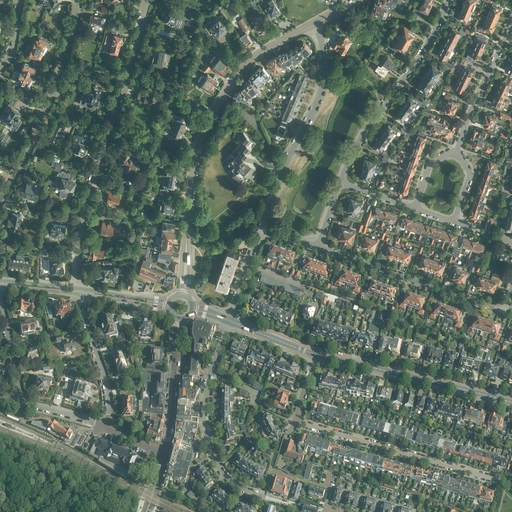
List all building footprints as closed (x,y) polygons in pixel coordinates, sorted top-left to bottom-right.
[(47,7),(47,8),(51,10),(51,9),(56,11),(57,9),(58,10),(59,6),(58,6),(59,4),(56,3),(57,0),(56,0),(46,0),(50,1),(47,7)] [(268,6),(266,7),(271,16),(273,19),(282,13),(280,11),(274,1),(275,0),(270,0),(267,2),(266,4),(268,6)] [(376,1),(376,2),(391,8),(394,9),(396,5),(382,0),(377,0),(377,1),(376,1)] [(490,11),(499,15),(501,9),(497,7),(499,3),(492,0),(486,0),(492,3),(491,5),(492,5),(490,11)] [(463,7),(473,11),(475,5),(465,1),(463,7)] [(391,8),(376,2),(375,2),(374,6),(372,7),(371,9),(372,11),(377,13),(377,14),(384,17),(384,16),(385,17),(386,16),(388,12),(387,11),(386,10),(384,9),(385,6),(391,8)] [(256,8),(259,12),(262,10),(257,4),(254,6),(255,9),(256,8)] [(412,12),(418,15),(418,14),(419,15),(422,10),(428,13),(429,10),(430,10),(431,8),(423,4),(421,7),(420,6),(418,10),(414,8),(412,12)] [(461,12),(470,16),(473,11),(463,7),(461,12)] [(164,17),(163,20),(171,24),(170,25),(171,27),(173,28),(174,28),(179,30),(181,25),(183,25),(184,22),(184,20),(186,17),(169,8),(167,12),(166,12),(164,12),(163,15),(164,16),(164,17)] [(499,15),(490,11),(488,17),(496,20),(499,15)] [(187,19),(194,22),(197,14),(191,12),(187,19)] [(470,16),(461,12),(458,18),(465,20),(463,23),(469,26),(471,23),(468,22),(470,16)] [(88,19),(87,21),(88,22),(89,23),(95,24),(94,27),(94,28),(95,28),(97,29),(98,28),(99,28),(99,25),(100,22),(101,22),(101,25),(104,26),(105,17),(102,17),(102,19),(101,19),(102,15),(100,14),(99,17),(91,15),(90,19),(89,18),(88,19)] [(253,20),(260,31),(261,33),(263,33),(265,32),(265,30),(264,29),(267,27),(260,16),(253,20)] [(496,20),(488,17),(485,22),(495,26),(494,26),(496,20)] [(238,21),(245,31),(249,28),(243,18),(238,21)] [(215,19),(213,21),(214,22),(209,27),(205,23),(201,27),(208,35),(213,31),(218,36),(227,28),(218,19),(217,20),(215,19)] [(495,26),(485,22),(483,28),(480,26),(479,29),(485,32),(486,29),(492,31),(493,29),(493,30),(495,26)] [(401,36),(411,41),(414,36),(408,32),(410,30),(404,27),(403,29),(404,30),(401,36)] [(451,31),(449,34),(450,34),(458,39),(460,35),(462,36),(463,34),(465,35),(466,33),(464,32),(460,29),(459,32),(452,29),(451,31)] [(241,30),(238,33),(240,36),(248,45),(249,45),(251,44),(251,43),(252,42),(251,42),(253,40),(250,36),(246,31),(244,33),(241,30)] [(109,51),(111,52),(111,53),(115,54),(115,53),(117,53),(117,52),(118,51),(119,50),(118,49),(119,44),(121,44),(122,44),(123,42),(122,40),(120,40),(121,36),(120,36),(118,35),(118,36),(114,34),(115,33),(111,32),(111,33),(110,33),(110,36),(108,35),(104,34),(102,42),(105,43),(106,40),(111,41),(112,39),(113,39),(109,51)] [(333,47),(338,50),(340,46),(342,47),(340,49),(345,52),(349,45),(350,46),(353,43),(351,42),(352,40),(347,38),(348,36),(343,33),(339,40),(338,39),(336,43),(335,42),(333,47)] [(447,40),(456,44),(458,39),(450,34),(447,40)] [(33,46),(46,51),(48,47),(49,47),(50,44),(50,43),(48,42),(49,39),(39,35),(38,37),(39,37),(38,40),(36,39),(33,46)] [(401,36),(398,41),(408,47),(411,41),(401,36)] [(476,44),(484,48),(487,42),(485,41),(486,40),(480,37),(479,39),(478,38),(477,40),(478,41),(476,44)] [(444,45),(453,49),(456,44),(447,40),(444,45)] [(408,47),(398,41),(395,46),(393,45),(392,48),(397,51),(399,49),(405,52),(408,47)] [(301,45),(299,47),(306,54),(307,53),(309,55),(313,51),(304,42),(302,42),(301,44),(301,45)] [(476,44),(474,50),(482,53),(484,48),(476,44)] [(444,45),(441,50),(450,55),(453,49),(444,45)] [(31,49),(29,54),(29,55),(32,56),(34,57),(32,62),(33,62),(40,65),(42,61),(40,61),(43,55),(44,56),(46,51),(33,46),(31,49)] [(295,49),(293,50),(301,59),(303,58),(307,55),(306,54),(299,47),(298,46),(297,46),(295,48),(295,49)] [(290,53),(288,55),(296,64),(298,62),(301,59),(293,50),(291,50),(290,51),(290,53)] [(440,53),(439,56),(444,58),(442,62),(452,69),(453,67),(455,62),(452,61),(451,64),(447,61),(447,60),(448,60),(449,58),(448,58),(450,55),(441,50),(439,53),(440,53)] [(482,53),(474,50),(472,53),(470,52),(468,55),(466,58),(474,62),(477,58),(479,59),(482,53)] [(152,62),(168,66),(171,56),(156,52),(154,57),(153,57),(152,62)] [(283,54),(282,55),(289,64),(290,65),(293,63),(296,67),(298,65),(296,64),(288,55),(287,53),(286,54),(283,54)] [(212,57),(224,67),(226,65),(227,65),(228,65),(229,64),(228,62),(229,62),(229,61),(230,59),(227,57),(226,58),(221,54),(218,58),(214,54),(212,57)] [(280,55),(277,58),(285,66),(289,71),(291,69),(288,66),(289,64),(282,55),(280,55)] [(209,58),(208,59),(214,63),(211,67),(216,70),(216,71),(219,74),(220,72),(221,72),(222,71),(223,70),(223,69),(224,69),(223,68),(224,67),(212,57),(211,56),(209,58)] [(387,68),(381,63),(380,63),(371,56),(370,58),(374,62),(379,65),(375,70),(383,77),(387,71),(385,70),(387,68)] [(267,63),(275,71),(277,73),(280,70),(279,69),(283,65),(276,57),(272,60),(271,59),(267,63)] [(381,63),(387,68),(389,65),(393,69),(397,63),(389,57),(385,62),(382,60),(381,63)] [(24,63),(20,72),(33,77),(31,76),(33,71),(34,72),(36,71),(36,70),(36,68),(33,67),(33,66),(24,63)] [(429,70),(438,77),(440,74),(441,75),(445,70),(440,66),(438,69),(432,65),(431,67),(429,70)] [(463,72),(471,76),(474,70),(465,66),(463,72)] [(260,68),(255,72),(263,80),(265,83),(271,78),(269,76),(270,75),(268,73),(270,72),(267,68),(265,70),(263,68),(261,70),(260,68)] [(296,71),(295,72),(298,73),(299,73),(298,75),(297,77),(299,78),(307,81),(309,77),(306,76),(300,69),(299,69),(298,71),(296,71)] [(427,73),(425,77),(435,83),(437,80),(436,80),(438,77),(429,70),(427,73)] [(33,77),(20,72),(18,76),(20,77),(18,81),(20,82),(20,83),(23,84),(22,87),(29,90),(30,87),(27,86),(29,80),(31,81),(33,77)] [(255,72),(250,77),(257,85),(260,88),(265,83),(263,80),(255,72)] [(471,76),(463,72),(460,77),(469,81),(471,76)] [(199,77),(213,85),(214,83),(216,83),(217,81),(216,79),(217,79),(216,79),(217,77),(217,76),(215,75),(214,75),(213,77),(207,73),(207,74),(206,77),(201,74),(199,77)] [(213,85),(199,77),(198,80),(197,82),(198,83),(200,85),(200,86),(205,89),(205,90),(205,91),(207,92),(208,92),(209,91),(210,91),(210,90),(211,90),(212,88),(212,87),(212,86),(213,85)] [(423,79),(421,82),(430,88),(432,85),(433,86),(435,83),(425,77),(423,79)] [(460,77),(458,83),(466,87),(469,81),(460,77)] [(500,86),(509,90),(511,83),(511,79),(507,77),(505,82),(502,81),(500,86)] [(307,81),(299,78),(299,80),(294,78),(293,80),(291,79),(290,82),(297,85),(296,86),(304,89),(307,81)] [(178,85),(183,90),(184,89),(185,90),(189,86),(183,80),(178,85)] [(245,85),(254,94),(256,92),(257,93),(258,92),(260,94),(262,92),(251,80),(249,82),(247,82),(246,83),(245,85)] [(430,88),(421,82),(419,84),(418,87),(423,91),(422,94),(426,97),(430,92),(428,91),(430,88)] [(466,87),(458,83),(455,88),(464,92),(466,87)] [(83,92),(82,95),(98,100),(101,92),(100,92),(102,88),(92,85),(90,84),(89,89),(84,87),(83,92)] [(240,91),(246,98),(251,102),(253,100),(256,97),(254,94),(245,85),(245,86),(244,86),(243,87),(243,88),(240,91)] [(137,98),(155,104),(157,96),(153,94),(155,88),(148,86),(146,93),(139,91),(137,98)] [(293,92),(293,94),(300,97),(304,89),(296,86),(295,88),(290,86),(289,88),(288,90),(293,92)] [(500,86),(497,91),(506,96),(509,90),(500,86)] [(236,93),(235,95),(235,96),(236,97),(235,99),(242,101),(245,102),(248,99),(246,98),(240,91),(237,93),(236,93)] [(495,97),(504,101),(506,96),(497,91),(495,97)] [(289,93),(288,97),(299,101),(300,97),(293,94),(289,93)] [(82,94),(79,104),(86,106),(95,109),(96,105),(97,105),(98,100),(82,95),(82,94)] [(2,112),(0,115),(0,117),(2,119),(7,122),(5,125),(9,128),(11,125),(16,127),(21,119),(19,118),(18,113),(19,111),(13,107),(13,106),(14,106),(18,100),(11,95),(7,101),(9,103),(8,104),(7,106),(4,109),(6,111),(4,113),(2,112)] [(286,101),(297,105),(299,101),(288,97),(286,101)] [(407,102),(414,107),(416,108),(419,103),(421,105),(422,104),(423,103),(427,106),(429,103),(423,98),(420,102),(415,98),(414,100),(411,97),(410,98),(409,98),(407,101),(407,102)] [(504,101),(495,97),(492,102),(496,104),(495,107),(500,109),(501,110),(502,107),(501,106),(504,101)] [(446,105),(456,109),(458,104),(457,103),(456,102),(451,100),(450,101),(448,100),(446,105)] [(286,101),(284,105),(295,109),(297,105),(286,101)] [(403,107),(418,117),(420,115),(418,114),(417,115),(412,112),(413,111),(412,110),(414,107),(407,102),(403,107)] [(283,109),(294,113),(295,109),(284,105),(283,109)] [(456,109),(446,105),(444,111),(446,112),(451,114),(453,114),(454,115),(456,109)] [(418,117),(403,107),(400,111),(407,117),(408,118),(411,114),(416,117),(417,118),(418,117)] [(277,111),(278,111),(292,117),(294,113),(283,109),(286,110),(285,112),(282,110),(281,111),(278,109),(277,111)] [(292,117),(278,111),(281,112),(279,116),(290,121),(292,117)] [(403,124),(401,127),(407,132),(409,129),(403,124),(406,120),(405,120),(407,117),(400,111),(400,112),(399,111),(397,114),(398,114),(396,116),(398,117),(397,120),(403,124)] [(484,119),(494,123),(496,118),(494,117),(489,114),(489,115),(488,114),(486,114),(484,119)] [(429,118),(425,128),(429,129),(429,130),(434,132),(437,124),(438,122),(439,120),(433,118),(434,117),(431,116),(430,118),(429,118)] [(171,126),(184,131),(187,123),(182,121),(183,120),(177,118),(177,120),(175,119),(174,123),(173,123),(171,126)] [(494,123),(484,119),(482,125),(483,125),(490,128),(488,131),(494,134),(496,130),(495,129),(497,124),(494,123)] [(278,130),(276,135),(285,139),(287,133),(288,128),(286,128),(288,122),(281,120),(280,125),(279,130),(278,130)] [(69,132),(71,127),(61,122),(59,126),(55,124),(48,139),(57,143),(57,142),(58,139),(59,139),(60,135),(62,130),(69,132)] [(437,124),(434,132),(439,134),(442,125),(443,124),(442,124),(438,122),(437,124)] [(448,127),(445,136),(450,137),(450,136),(452,133),(453,133),(454,130),(456,124),(453,123),(451,129),(448,127)] [(442,125),(439,134),(445,136),(448,127),(442,125)] [(184,131),(171,126),(170,130),(171,130),(170,134),(171,134),(171,136),(176,138),(176,137),(181,138),(184,131)] [(385,131),(393,136),(395,133),(396,134),(399,130),(405,135),(407,132),(401,127),(399,129),(393,126),(392,128),(389,126),(387,128),(387,127),(385,130),(385,131)] [(385,131),(382,136),(397,146),(396,146),(397,146),(395,145),(396,144),(391,141),(391,140),(390,140),(393,136),(385,131)] [(229,172),(241,183),(245,180),(249,183),(257,175),(253,171),(256,167),(250,161),(254,157),(249,152),(252,148),(248,144),(252,141),(244,133),(236,141),(240,145),(229,156),(233,160),(229,164),(233,168),(229,172)] [(75,140),(73,146),(76,148),(75,152),(76,152),(75,153),(79,155),(79,153),(84,155),(86,150),(87,147),(88,145),(83,143),(85,137),(77,134),(74,140),(75,140)] [(382,136),(378,140),(386,146),(387,146),(389,143),(394,146),(394,147),(395,148),(397,146),(382,136)] [(416,141),(424,144),(426,138),(418,136),(416,141)] [(475,146),(481,148),(483,140),(484,138),(482,137),(481,139),(478,138),(475,146)] [(386,146),(378,140),(378,141),(376,143),(376,144),(375,146),(377,147),(376,149),(382,154),(385,150),(383,149),(386,146)] [(414,140),(412,143),(413,144),(413,145),(415,146),(414,146),(423,149),(424,144),(416,141),(414,140)] [(483,140),(481,148),(486,150),(489,142),(483,140)] [(489,142),(486,150),(491,152),(494,144),(489,142)] [(423,149),(414,146),(412,152),(421,155),(423,149)] [(122,168),(133,172),(136,161),(129,158),(131,153),(124,151),(123,155),(124,156),(121,164),(123,165),(122,168)] [(410,158),(418,161),(421,155),(412,152),(410,158)] [(405,158),(404,162),(406,163),(417,166),(418,161),(410,158),(409,157),(408,159),(405,158)] [(364,166),(383,172),(381,171),(382,171),(379,170),(380,168),(380,167),(379,164),(373,162),(369,160),(369,161),(366,160),(364,166)] [(489,160),(487,165),(497,169),(499,163),(497,162),(497,163),(489,160)] [(55,167),(55,170),(59,171),(60,168),(60,169),(62,164),(52,161),(51,165),(55,166),(55,167)] [(404,170),(405,169),(415,172),(417,166),(406,163),(405,167),(402,166),(402,169),(404,170)] [(487,165),(485,171),(493,174),(493,173),(494,174),(495,173),(496,173),(497,169),(487,165)] [(383,174),(383,172),(364,166),(362,172),(373,175),(374,175),(375,172),(377,173),(381,174),(383,174)] [(173,181),(177,182),(179,181),(179,177),(178,176),(178,173),(176,173),(177,169),(170,168),(170,169),(165,168),(164,174),(166,175),(169,175),(173,175),(173,181)] [(405,175),(413,178),(415,172),(405,169),(404,170),(406,171),(406,172),(405,175)] [(58,173),(56,181),(76,186),(75,186),(76,181),(76,179),(73,179),(74,177),(69,175),(70,173),(63,171),(58,173)] [(493,174),(485,171),(483,177),(491,180),(493,174)] [(362,172),(360,178),(363,179),(367,181),(367,180),(371,182),(373,175),(362,172)] [(160,188),(159,194),(167,195),(168,189),(167,189),(167,186),(176,187),(177,182),(173,181),(173,175),(169,175),(166,175),(164,174),(162,185),(164,186),(163,189),(160,188)] [(413,178),(405,175),(404,180),(401,179),(401,180),(411,183),(413,178)] [(483,177),(481,183),(489,186),(491,180),(483,177)] [(402,184),(401,187),(408,190),(411,183),(401,180),(398,179),(397,181),(400,182),(400,183),(402,184)] [(76,186),(56,181),(56,180),(55,184),(57,185),(56,189),(61,190),(60,194),(61,197),(64,197),(66,196),(68,189),(71,190),(72,191),(73,192),(74,191),(75,187),(76,187),(76,186)] [(29,198),(36,200),(37,200),(39,192),(35,191),(36,187),(35,187),(35,186),(27,183),(25,189),(24,189),(23,189),(23,190),(22,192),(21,195),(29,197),(29,198)] [(481,183),(479,189),(487,191),(488,188),(489,189),(490,188),(492,189),(493,186),(490,185),(490,186),(489,186),(481,183)] [(408,190),(401,187),(397,186),(395,190),(394,190),(393,192),(402,195),(402,194),(405,195),(405,194),(407,194),(408,190)] [(118,202),(121,190),(117,189),(116,191),(109,190),(108,196),(107,195),(106,200),(107,200),(108,200),(108,201),(117,203),(117,202),(118,202)] [(477,194),(475,200),(482,203),(482,202),(483,202),(486,203),(487,199),(489,199),(490,197),(486,196),(486,197),(485,196),(477,194)] [(349,204),(359,208),(360,205),(361,205),(362,202),(358,201),(358,200),(356,199),(356,200),(351,198),(349,204)] [(15,204),(20,207),(23,201),(17,199),(15,204)] [(160,211),(172,213),(174,201),(162,199),(159,199),(158,199),(158,203),(158,204),(160,204),(160,206),(158,206),(158,211),(160,211)] [(475,200),(473,206),(482,209),(481,210),(484,211),(485,209),(483,209),(485,204),(482,203),(475,200)] [(359,208),(349,204),(347,210),(350,211),(347,218),(356,221),(357,218),(359,214),(358,214),(359,212),(358,211),(359,208)] [(379,216),(381,209),(376,207),(373,216),(372,216),(371,219),(373,220),(374,217),(375,217),(376,215),(379,216)] [(369,209),(364,224),(367,225),(373,210),(369,209)] [(381,223),(383,224),(384,222),(385,220),(383,220),(386,211),(384,211),(385,210),(381,209),(379,216),(378,218),(382,219),(381,223)] [(386,211),(383,220),(385,220),(384,222),(388,223),(389,220),(392,213),(388,211),(388,212),(386,211)] [(478,214),(471,211),(469,216),(470,216),(470,217),(473,218),(473,220),(480,222),(481,220),(478,219),(477,218),(478,214)] [(11,227),(18,228),(19,224),(19,221),(20,222),(21,217),(20,217),(21,214),(12,212),(11,219),(8,219),(7,224),(11,225),(11,227)] [(394,226),(396,227),(398,222),(395,221),(397,214),(392,213),(389,220),(388,223),(392,225),(392,226),(394,227),(394,226)] [(399,218),(398,222),(396,227),(399,228),(400,227),(405,228),(408,218),(403,216),(402,219),(399,218)] [(408,218),(405,228),(409,230),(408,232),(410,233),(411,231),(410,230),(413,221),(411,220),(408,218)] [(162,227),(174,229),(174,226),(174,222),(163,220),(162,227)] [(100,232),(112,234),(114,222),(110,221),(109,223),(102,222),(101,228),(100,228),(99,231),(100,231),(100,232)] [(415,222),(413,221),(410,230),(411,231),(415,232),(416,230),(417,228),(419,222),(415,221),(415,222)] [(416,230),(415,232),(419,233),(418,236),(421,237),(422,233),(421,233),(424,225),(422,224),(422,223),(419,222),(417,228),(416,230)] [(511,223),(506,222),(503,222),(501,230),(506,231),(506,229),(511,230),(511,223)] [(53,230),(52,237),(61,238),(62,235),(63,235),(64,230),(65,230),(65,229),(66,228),(66,227),(65,226),(65,225),(51,223),(50,229),(53,230)] [(424,225),(421,233),(422,233),(422,234),(426,236),(427,233),(428,234),(429,230),(428,229),(429,226),(426,224),(425,225),(424,225)] [(341,240),(345,241),(349,229),(341,226),(337,235),(339,236),(338,238),(342,239),(341,240)] [(428,234),(428,236),(431,237),(432,237),(433,237),(436,229),(434,228),(435,228),(431,226),(430,230),(429,230),(428,234)] [(158,235),(172,237),(173,237),(174,236),(174,234),(173,234),(173,230),(160,228),(158,235)] [(349,229),(345,241),(348,242),(348,241),(351,242),(355,231),(349,229)] [(432,237),(431,240),(433,241),(434,239),(438,241),(439,238),(442,230),(438,229),(438,230),(436,229),(433,237),(432,237)] [(443,241),(442,244),(444,244),(445,242),(446,242),(447,240),(450,241),(452,234),(449,233),(447,233),(444,241),(443,241)] [(450,241),(448,245),(454,247),(452,252),(455,253),(459,241),(456,240),(458,236),(452,234),(450,241)] [(157,235),(156,242),(172,244),(171,244),(172,242),(173,241),(173,239),(173,238),(172,237),(158,235),(157,235)] [(366,248),(368,249),(372,236),(371,237),(369,237),(369,238),(363,236),(360,245),(362,246),(366,247),(366,248)] [(372,236),(368,249),(370,250),(370,249),(374,250),(376,250),(378,244),(380,239),(378,238),(377,241),(374,239),(375,236),(372,236)] [(466,247),(468,239),(463,238),(460,245),(459,249),(462,249),(463,246),(466,247)] [(386,251),(385,254),(387,254),(386,255),(390,257),(394,246),(391,245),(392,242),(389,241),(389,242),(387,242),(385,246),(387,247),(385,251),(386,251)] [(172,244),(157,242),(159,243),(159,246),(155,245),(154,248),(158,249),(171,251),(172,249),(173,248),(173,246),(172,245),(172,244)] [(469,250),(468,253),(471,254),(472,251),(473,251),(473,250),(476,251),(479,243),(475,242),(475,243),(473,242),(471,250),(469,250)] [(394,246),(390,257),(391,257),(391,256),(393,256),(393,257),(396,258),(400,248),(396,247),(397,246),(394,246)] [(96,257),(101,258),(101,256),(108,257),(108,251),(105,250),(91,247),(90,252),(89,257),(96,258),(96,255),(96,257)] [(271,262),(273,262),(274,260),(277,249),(272,247),(272,248),(271,248),(270,251),(268,250),(268,251),(266,255),(267,255),(266,255),(268,256),(267,259),(271,261),(271,262)] [(405,250),(402,259),(407,261),(408,258),(409,259),(410,255),(410,254),(414,255),(415,251),(417,252),(418,248),(414,247),(413,251),(411,250),(408,249),(408,251),(405,250)] [(139,248),(138,253),(145,255),(157,259),(164,260),(164,262),(166,262),(166,261),(169,262),(171,253),(159,250),(147,248),(147,250),(139,248)] [(399,259),(402,259),(405,250),(405,249),(403,249),(402,249),(400,248),(396,258),(399,259)] [(44,250),(43,250),(43,256),(52,255),(52,258),(50,258),(50,260),(49,260),(50,267),(51,272),(58,272),(58,275),(62,275),(62,272),(63,272),(63,271),(64,270),(64,269),(63,268),(63,267),(62,263),(60,263),(60,258),(54,258),(53,250),(46,250),(46,249),(43,249),(44,250)] [(277,249),(274,260),(279,262),(283,251),(277,249)] [(225,259),(237,263),(237,262),(239,255),(228,251),(225,259)] [(279,262),(285,264),(289,253),(283,251),(279,262)] [(498,251),(497,254),(494,253),(492,259),(496,260),(496,259),(502,261),(503,258),(506,259),(508,253),(502,251),(501,253),(498,251)] [(289,253),(285,264),(291,266),(294,259),(296,260),(297,256),(294,255),(289,253)] [(420,262),(419,265),(425,267),(428,257),(429,255),(426,254),(423,253),(423,254),(421,259),(420,259),(419,262),(420,262)] [(8,268),(18,269),(20,254),(16,254),(16,258),(9,258),(8,268)] [(20,254),(18,269),(28,270),(30,255),(20,254)] [(142,260),(140,269),(155,276),(157,270),(156,269),(149,267),(151,262),(145,260),(147,256),(144,255),(142,260)] [(428,257),(425,267),(427,268),(426,269),(430,270),(433,260),(430,259),(431,258),(428,257)] [(433,260),(430,270),(433,271),(433,270),(435,271),(435,272),(439,262),(440,259),(434,257),(433,260)] [(222,268),(233,272),(236,265),(237,263),(225,259),(222,268)] [(96,276),(108,279),(110,264),(109,264),(110,260),(109,260),(103,261),(104,264),(107,264),(108,264),(108,265),(109,266),(108,268),(100,267),(100,269),(97,268),(97,272),(95,273),(95,275),(96,276)] [(110,264),(108,279),(108,278),(116,280),(118,271),(120,271),(120,267),(118,267),(118,266),(113,265),(113,268),(111,268),(111,264),(112,264),(112,260),(110,260),(109,264),(110,264)] [(302,265),(300,271),(304,272),(304,271),(309,273),(313,262),(307,260),(307,261),(305,260),(304,261),(304,262),(304,263),(303,266),(302,265)] [(439,262),(435,272),(439,273),(439,272),(441,273),(442,270),(443,270),(444,267),(444,266),(446,266),(447,263),(442,261),(442,263),(439,262)] [(169,270),(176,271),(177,263),(170,262),(169,270)] [(312,274),(315,275),(319,264),(313,262),(309,273),(310,272),(313,273),(312,274)] [(317,275),(321,276),(324,266),(319,264),(315,275),(317,276),(317,275)] [(458,280),(462,268),(462,267),(460,266),(454,264),(451,272),(454,273),(452,277),(456,278),(455,279),(458,280)] [(324,266),(321,276),(324,277),(324,278),(326,279),(328,275),(329,275),(328,275),(329,276),(330,275),(329,275),(331,271),(332,272),(332,270),(331,269),(330,269),(330,268),(324,266)] [(485,275),(481,288),(481,287),(484,288),(484,289),(487,290),(487,289),(491,279),(488,278),(490,274),(489,273),(490,270),(491,268),(488,267),(486,272),(485,275)] [(233,272),(222,268),(219,276),(231,281),(231,280),(231,279),(233,272)] [(462,268),(458,280),(460,281),(460,280),(463,281),(465,275),(468,276),(469,272),(464,270),(464,269),(462,268)] [(138,274),(154,281),(155,279),(157,276),(155,276),(140,269),(138,274)] [(155,276),(157,276),(165,280),(175,281),(176,277),(167,276),(167,277),(164,276),(166,272),(157,270),(155,276)] [(343,289),(349,274),(342,272),(339,281),(336,280),(334,285),(340,287),(341,283),(345,284),(343,289)] [(478,277),(475,285),(477,286),(477,287),(481,288),(485,275),(480,273),(477,272),(476,277),(478,277)] [(349,274),(343,289),(346,289),(347,285),(351,286),(354,276),(349,274)] [(491,279),(487,289),(493,291),(495,287),(496,284),(499,285),(502,278),(492,275),(491,279)] [(157,276),(155,279),(161,282),(161,284),(164,284),(164,283),(166,284),(175,285),(175,281),(165,280),(157,276)] [(231,281),(219,276),(216,285),(227,289),(230,282),(231,282),(231,281)] [(354,276),(351,286),(354,288),(353,292),(358,294),(360,289),(357,287),(360,278),(354,276)] [(371,294),(374,295),(378,285),(372,283),(371,286),(370,285),(369,289),(367,288),(365,293),(368,294),(371,295),(371,294)] [(380,285),(378,285),(374,295),(380,297),(384,286),(380,285)] [(384,286),(380,297),(386,299),(389,289),(387,288),(387,287),(384,286)] [(389,289),(386,299),(389,300),(388,301),(391,302),(394,294),(395,291),(389,289)] [(316,298),(322,300),(324,294),(318,292),(316,298)] [(408,311),(413,296),(407,294),(403,304),(400,302),(399,308),(404,310),(406,305),(409,307),(408,311)] [(413,296),(408,311),(410,312),(411,307),(415,309),(419,298),(413,296)] [(419,298),(415,309),(418,310),(417,314),(422,316),(424,311),(421,310),(425,300),(419,298)] [(255,312),(259,302),(253,300),(253,301),(253,302),(249,310),(250,310),(251,311),(252,311),(253,311),(254,310),(255,311),(255,312)] [(16,308),(16,311),(18,311),(25,312),(32,313),(32,309),(33,309),(34,303),(29,302),(20,301),(20,303),(18,302),(18,308),(16,308)] [(259,302),(255,312),(257,313),(258,313),(259,314),(260,313),(261,313),(261,314),(265,305),(266,303),(264,302),(263,304),(259,302)] [(271,307),(267,317),(269,318),(271,318),(273,318),(272,319),(276,309),(278,306),(272,303),(271,307)] [(46,307),(42,307),(44,314),(45,314),(47,314),(48,317),(49,318),(51,317),(51,316),(51,314),(54,314),(55,318),(60,317),(60,320),(68,318),(68,315),(70,315),(68,309),(69,309),(68,305),(67,305),(67,304),(63,305),(63,304),(58,305),(58,306),(54,307),(54,308),(51,309),(50,307),(46,308),(46,307)] [(265,305),(261,314),(263,316),(263,315),(265,316),(265,315),(267,316),(267,317),(271,307),(265,305)] [(439,317),(443,307),(437,305),(434,314),(431,313),(429,318),(434,320),(436,316),(439,317)] [(316,314),(318,309),(316,308),(315,310),(312,309),(313,308),(309,307),(309,308),(307,307),(304,317),(305,317),(304,320),(308,321),(309,318),(310,319),(312,313),(314,314),(316,314)] [(442,323),(444,323),(449,309),(446,308),(447,308),(443,307),(439,317),(443,319),(442,323)] [(278,321),(282,312),(276,309),(272,319),(273,319),(274,320),(275,320),(276,321),(277,320),(278,321),(278,322),(278,321)] [(444,325),(443,327),(445,327),(446,324),(447,325),(448,323),(451,325),(452,322),(456,311),(453,310),(453,311),(449,309),(444,323),(444,324),(444,325)] [(456,311),(452,322),(456,323),(455,327),(460,329),(462,324),(459,323),(462,313),(456,311)] [(282,312),(278,321),(280,323),(281,322),(282,323),(282,322),(284,323),(284,324),(288,314),(282,312)] [(377,322),(384,323),(385,313),(378,312),(377,322)] [(288,314),(284,324),(286,325),(288,325),(290,325),(290,326),(294,316),(288,314)] [(100,317),(103,327),(112,324),(111,324),(113,323),(113,320),(111,321),(110,318),(109,315),(100,317)] [(467,331),(467,334),(470,335),(471,333),(473,333),(474,331),(477,332),(478,331),(481,320),(475,318),(472,327),(469,326),(467,331)] [(24,324),(20,325),(21,330),(21,331),(21,332),(22,333),(22,334),(23,334),(24,336),(28,335),(27,333),(34,332),(33,326),(36,326),(35,319),(28,321),(28,322),(24,323),(24,324)] [(133,326),(138,327),(139,327),(139,331),(142,331),(142,336),(146,336),(146,333),(150,334),(150,331),(151,332),(151,328),(150,328),(150,326),(150,324),(146,324),(147,322),(144,322),(144,321),(137,320),(137,321),(134,321),(134,322),(133,326)] [(313,335),(320,336),(323,324),(320,323),(320,321),(315,320),(313,325),(316,326),(313,335)] [(480,336),(482,337),(487,323),(485,322),(485,321),(481,320),(478,331),(481,332),(480,336)] [(184,377),(198,378),(200,378),(201,358),(203,358),(204,355),(205,350),(207,351),(209,350),(216,329),(213,328),(214,327),(200,322),(200,324),(196,323),(194,324),(194,323),(194,324),(192,325),(191,342),(191,347),(191,354),(190,355),(188,355),(187,369),(185,369),(184,377)] [(487,323),(482,337),(486,338),(487,334),(491,335),(494,325),(491,323),(491,324),(487,323)] [(112,324),(103,327),(105,336),(114,334),(112,324)] [(323,324),(320,336),(325,337),(327,337),(330,326),(323,324)] [(337,327),(334,339),(336,339),(335,340),(340,341),(343,329),(338,328),(339,326),(337,325),(337,327)] [(491,335),(490,339),(498,342),(500,337),(499,337),(500,336),(501,336),(502,332),(503,330),(500,329),(500,327),(494,325),(491,335)] [(337,327),(330,326),(327,338),(333,340),(334,339),(337,327)] [(352,330),(351,335),(352,336),(351,341),(354,341),(353,344),(358,345),(358,344),(360,334),(355,333),(356,331),(355,331),(356,326),(354,326),(353,330),(352,330)] [(351,335),(352,330),(353,330),(347,328),(347,330),(343,329),(340,341),(347,343),(349,335),(351,335)] [(364,346),(367,335),(367,336),(363,335),(364,332),(361,331),(360,334),(358,344),(364,346)] [(367,335),(364,346),(369,347),(370,345),(372,346),(374,341),(376,341),(378,334),(375,333),(374,336),(367,334),(367,335)] [(385,351),(388,341),(382,339),(382,336),(380,336),(378,343),(381,343),(379,351),(385,352),(385,351)] [(57,343),(59,342),(60,346),(63,346),(65,352),(76,350),(74,341),(70,342),(69,341),(62,343),(62,341),(61,337),(55,338),(57,343)] [(395,340),(392,353),(392,354),(398,355),(400,347),(403,347),(405,342),(404,342),(404,339),(402,338),(401,340),(395,339),(395,340)] [(388,341),(385,351),(392,353),(395,340),(392,339),(392,342),(388,341)] [(407,343),(405,342),(403,347),(406,348),(404,356),(410,358),(410,357),(413,347),(413,344),(414,344),(408,343),(407,343)] [(234,346),(230,355),(234,356),(236,357),(237,355),(241,345),(235,343),(235,344),(234,344),(233,346),(234,346)] [(413,347),(410,357),(413,358),(416,359),(418,359),(419,358),(419,357),(419,356),(419,355),(419,354),(424,355),(426,347),(413,344),(413,347)] [(434,363),(436,352),(430,350),(431,345),(428,344),(428,345),(426,352),(429,353),(427,361),(430,362),(430,363),(433,363),(434,363)] [(241,345),(237,355),(243,358),(248,348),(241,345)] [(148,350),(147,358),(151,358),(161,359),(161,352),(154,351),(154,346),(149,346),(149,350),(148,350)] [(38,358),(36,349),(26,351),(28,360),(38,358)] [(436,352),(434,363),(435,364),(437,364),(440,364),(442,357),(445,357),(447,352),(447,350),(444,349),(443,351),(443,353),(436,352)] [(247,360),(246,363),(252,366),(257,353),(255,352),(254,351),(252,350),(251,351),(251,350),(247,360)] [(112,355),(115,364),(124,361),(121,352),(112,355)] [(458,355),(452,354),(452,353),(448,352),(447,355),(444,366),(448,367),(449,366),(452,367),(454,360),(457,361),(458,355)] [(459,369),(462,370),(462,371),(465,371),(468,359),(466,358),(465,356),(466,353),(461,352),(460,356),(462,357),(462,358),(461,361),(460,364),(459,369)] [(257,353),(252,366),(258,368),(263,354),(260,353),(259,354),(257,353)] [(266,356),(263,354),(258,368),(264,370),(269,358),(266,357),(266,356)] [(486,365),(483,374),(486,375),(486,376),(488,377),(489,376),(490,377),(493,366),(490,365),(491,362),(488,361),(489,358),(489,356),(486,355),(486,357),(484,361),(484,363),(487,364),(486,365)] [(161,359),(151,358),(151,359),(151,365),(145,364),(144,370),(154,370),(154,365),(161,366),(161,359)] [(269,358),(264,370),(269,373),(270,371),(275,361),(275,360),(274,360),(274,359),(272,358),(271,359),(269,358)] [(468,359),(465,371),(468,372),(469,372),(470,372),(470,371),(472,372),(475,360),(468,359)] [(472,372),(472,373),(473,373),(475,374),(475,373),(478,374),(480,367),(482,368),(484,363),(484,361),(475,359),(475,360),(472,372)] [(275,361),(270,371),(273,372),(274,371),(277,372),(281,362),(277,360),(277,361),(275,361)] [(124,361),(115,364),(118,373),(127,371),(124,361)] [(281,362),(277,372),(280,373),(280,375),(282,376),(286,365),(285,365),(285,363),(281,362)] [(285,375),(289,377),(293,367),(289,365),(289,366),(286,365),(282,376),(285,377),(285,375)] [(493,366),(490,377),(490,378),(492,378),(493,378),(496,379),(499,369),(497,369),(498,367),(493,366)] [(503,370),(501,378),(503,379),(503,380),(507,381),(510,370),(511,368),(505,366),(503,370)] [(289,377),(288,378),(295,381),(298,373),(297,373),(298,371),(299,370),(298,369),(297,368),(293,367),(289,377)] [(165,372),(139,370),(142,381),(142,385),(145,385),(164,387),(164,385),(165,385),(166,376),(165,376),(165,372)] [(322,377),(319,387),(322,388),(325,389),(325,387),(328,377),(324,376),(324,377),(322,377)] [(34,386),(32,391),(36,391),(35,392),(47,394),(48,390),(49,390),(51,380),(38,377),(37,386),(34,386)] [(328,389),(331,390),(334,379),(332,379),(333,378),(328,377),(325,387),(328,388),(328,389)] [(334,379),(331,390),(334,391),(335,389),(338,390),(341,379),(337,378),(336,380),(334,379)] [(338,390),(337,391),(341,392),(344,393),(347,382),(345,382),(345,380),(341,379),(338,390)] [(349,394),(353,395),(356,383),(355,383),(355,382),(353,381),(352,382),(349,381),(348,388),(347,388),(346,391),(350,392),(349,394)] [(180,382),(179,392),(191,393),(191,389),(190,388),(190,383),(183,383),(180,382)] [(356,383),(353,395),(356,396),(357,395),(359,395),(362,385),(359,384),(359,383),(357,382),(356,383)] [(179,402),(179,403),(195,403),(199,389),(198,389),(199,384),(198,384),(190,383),(190,388),(191,389),(191,393),(179,392),(179,401),(179,402)] [(222,390),(222,396),(230,396),(230,392),(231,386),(222,383),(222,390)] [(88,392),(87,392),(89,388),(76,384),(76,386),(73,385),(72,389),(70,389),(68,395),(70,396),(69,399),(75,401),(76,398),(85,400),(86,396),(87,396),(88,392)] [(362,397),(366,398),(368,386),(367,385),(366,385),(364,385),(362,385),(359,395),(362,396),(362,397)] [(368,386),(366,398),(369,399),(369,398),(374,399),(374,395),(373,395),(375,388),(372,387),(371,386),(370,386),(369,386),(368,386)] [(374,399),(373,401),(376,401),(376,400),(379,400),(382,401),(385,389),(381,388),(381,389),(378,388),(376,396),(374,395),(374,399)] [(385,389),(382,401),(389,403),(389,404),(391,405),(392,399),(390,399),(392,391),(389,391),(389,390),(385,389)] [(278,390),(276,396),(278,397),(288,400),(290,394),(278,390)] [(404,405),(406,398),(403,397),(404,394),(403,394),(402,393),(400,393),(399,393),(398,393),(398,394),(396,393),(397,393),(396,393),(395,393),(393,403),(401,405),(402,405),(404,405)] [(404,405),(404,406),(412,408),(410,413),(411,413),(414,413),(415,408),(412,407),(414,397),(411,396),(410,395),(408,395),(407,395),(406,398),(404,405)] [(132,397),(122,397),(122,407),(132,407),(134,407),(134,397),(132,397)] [(276,402),(286,406),(288,400),(278,397),(276,402)] [(142,401),(142,407),(163,410),(164,406),(163,405),(163,404),(164,404),(164,400),(163,400),(163,399),(151,399),(151,398),(142,398),(142,401)] [(415,408),(414,413),(416,414),(417,409),(419,410),(423,411),(426,400),(425,399),(424,399),(423,398),(422,399),(421,399),(419,398),(419,400),(417,409),(415,408)] [(310,413),(316,415),(320,403),(320,402),(317,401),(316,403),(313,402),(313,404),(311,409),(310,413)] [(424,413),(427,413),(427,412),(430,413),(431,412),(434,413),(437,402),(436,402),(436,401),(434,401),(433,401),(430,401),(429,401),(429,404),(427,403),(426,409),(425,408),(424,413)] [(286,406),(276,402),(274,408),(284,412),(286,406)] [(441,417),(444,404),(439,402),(439,405),(437,404),(434,417),(437,417),(437,416),(441,417)] [(320,403),(316,415),(322,417),(326,405),(320,403)] [(444,404),(441,417),(445,418),(445,420),(444,423),(446,423),(450,408),(448,407),(449,405),(444,404)] [(322,417),(328,418),(331,406),(326,405),(322,417)] [(331,406),(328,418),(334,420),(337,408),(331,406)] [(450,408),(447,420),(449,421),(450,420),(450,419),(451,419),(454,420),(457,407),(452,406),(452,408),(450,408)] [(132,407),(122,407),(123,417),(132,417),(132,413),(132,411),(134,411),(134,407),(132,407)] [(143,413),(156,415),(157,415),(163,416),(163,410),(142,407),(142,412),(143,412),(143,413)] [(457,407),(454,420),(458,421),(457,425),(460,426),(460,422),(462,416),(463,411),(461,411),(462,408),(457,407)] [(343,410),(337,408),(334,420),(339,422),(343,410)] [(339,422),(345,423),(349,412),(343,410),(339,422)] [(462,416),(460,422),(463,423),(463,421),(470,423),(473,412),(472,412),(472,411),(469,410),(468,411),(466,410),(464,417),(462,416)] [(349,412),(345,423),(351,425),(354,413),(349,411),(349,412)] [(473,412),(470,423),(476,424),(479,413),(478,413),(478,414),(477,414),(477,413),(476,413),(476,412),(474,411),(473,412)] [(156,415),(143,413),(141,421),(142,422),(141,426),(150,428),(149,431),(147,436),(155,438),(155,440),(159,441),(159,439),(161,439),(162,434),(161,434),(163,426),(165,419),(159,417),(159,418),(158,418),(156,418),(156,415)] [(354,413),(351,425),(356,427),(359,418),(360,414),(355,413),(354,413)] [(479,413),(476,424),(476,426),(485,428),(486,424),(484,423),(486,415),(483,414),(480,413),(480,414),(479,413)] [(258,423),(271,422),(273,417),(262,414),(260,421),(258,421),(258,422),(258,423)] [(359,418),(356,427),(362,428),(364,419),(366,416),(366,414),(364,414),(363,419),(359,418)] [(364,419),(362,428),(367,430),(370,421),(371,417),(366,416),(364,419)] [(485,428),(484,432),(487,432),(487,430),(488,430),(488,429),(494,430),(497,418),(496,417),(494,416),(494,417),(493,417),(493,418),(492,418),(492,417),(491,416),(489,424),(486,424),(485,428)] [(497,418),(494,430),(501,432),(502,435),(505,436),(508,423),(503,422),(504,419),(498,417),(498,418),(497,418)] [(370,421),(367,430),(373,431),(376,420),(374,419),(373,422),(370,421)] [(376,420),(373,431),(378,433),(380,424),(381,424),(382,422),(381,421),(376,420)] [(380,424),(378,433),(383,434),(386,423),(387,422),(382,420),(381,421),(382,422),(381,424),(380,424)] [(386,423),(383,434),(389,436),(392,425),(393,421),(391,420),(390,424),(386,423)] [(61,439),(64,441),(66,439),(68,441),(72,434),(65,430),(65,431),(57,427),(57,426),(50,422),(48,426),(43,423),(32,423),(31,425),(45,431),(47,428),(62,437),(61,439)] [(271,422),(258,423),(259,424),(260,424),(262,429),(260,430),(261,433),(274,427),(271,422)] [(176,430),(184,432),(184,431),(189,432),(189,430),(193,430),(197,430),(198,427),(198,426),(198,424),(177,423),(176,430)] [(392,425),(389,436),(394,437),(396,429),(397,426),(392,425)] [(229,427),(223,427),(225,435),(233,433),(234,432),(236,432),(234,426),(230,426),(229,427)] [(394,437),(399,439),(402,430),(403,428),(397,426),(396,429),(394,437)] [(274,427),(261,433),(262,435),(265,433),(266,436),(267,439),(269,438),(270,438),(271,437),(276,431),(274,427)] [(402,430),(399,439),(405,440),(407,432),(408,429),(403,428),(402,430)] [(405,440),(405,441),(410,442),(412,434),(414,428),(413,428),(413,429),(412,429),(411,433),(407,432),(405,440)] [(412,434),(410,442),(415,444),(416,444),(418,435),(416,434),(417,429),(414,428),(412,434)] [(176,430),(175,441),(181,442),(193,444),(194,443),(193,442),(188,440),(190,433),(193,433),(193,430),(189,430),(189,432),(184,431),(184,432),(176,430)] [(276,431),(271,437),(274,438),(273,441),(277,442),(280,432),(276,431)] [(418,435),(416,444),(421,445),(424,435),(425,433),(419,431),(418,435)] [(233,433),(225,435),(227,441),(228,444),(234,443),(234,440),(235,439),(233,433)] [(429,437),(426,447),(432,448),(435,437),(436,435),(434,434),(433,436),(430,435),(429,437)] [(424,435),(421,445),(426,447),(429,437),(424,435)] [(94,442),(89,455),(99,459),(98,461),(125,479),(126,476),(128,477),(130,472),(130,473),(134,464),(136,459),(134,457),(132,456),(133,455),(130,453),(130,452),(101,439),(96,437),(94,441),(94,442)] [(301,440),(299,445),(303,446),(302,447),(305,448),(308,438),(301,437),(300,437),(299,439),(301,440)] [(432,448),(437,450),(441,438),(435,437),(432,448)] [(305,448),(304,450),(305,449),(307,449),(307,447),(311,448),(313,440),(308,438),(305,448)] [(441,438),(437,450),(442,451),(443,451),(446,440),(441,438)] [(311,448),(310,451),(315,453),(316,452),(319,442),(313,440),(311,448)] [(443,451),(448,453),(451,441),(446,440),(443,451)] [(456,445),(453,454),(459,456),(461,447),(462,447),(463,441),(461,440),(460,444),(459,446),(456,445)] [(179,451),(193,454),(196,445),(193,444),(181,442),(175,441),(175,442),(174,447),(175,447),(174,449),(173,448),(173,449),(172,449),(179,451)] [(293,442),(288,441),(283,456),(297,460),(296,462),(297,464),(299,465),(301,464),(301,462),(302,462),(304,456),(293,453),(293,452),(291,451),(293,442)] [(456,445),(457,443),(451,441),(448,453),(453,454),(456,445)] [(315,453),(315,454),(321,456),(321,454),(325,443),(319,442),(316,452),(315,453)] [(459,456),(465,458),(468,446),(469,442),(467,442),(465,448),(462,447),(461,447),(459,456)] [(325,443),(321,454),(321,456),(327,457),(327,456),(328,452),(330,445),(325,443)] [(327,456),(333,457),(336,447),(330,445),(328,452),(327,456)] [(465,458),(470,459),(473,448),(468,446),(465,458)] [(333,457),(332,459),(338,461),(339,459),(342,448),(336,447),(333,457)] [(473,448),(470,459),(475,461),(479,447),(477,447),(477,449),(473,448)] [(479,447),(475,461),(480,462),(484,451),(479,449),(479,447)] [(339,459),(344,460),(347,450),(342,448),(339,459)] [(176,460),(190,463),(193,454),(179,451),(172,449),(170,458),(176,460)] [(344,460),(344,461),(349,463),(349,462),(350,460),(352,451),(347,450),(344,460)] [(489,455),(486,464),(491,465),(494,456),(496,450),(494,450),(493,453),(490,452),(489,455)] [(349,463),(349,464),(354,466),(355,462),(358,453),(352,451),(350,460),(349,462),(349,463)] [(480,462),(486,464),(489,455),(490,451),(487,451),(487,452),(484,451),(480,462)] [(237,458),(232,466),(235,467),(236,465),(239,468),(244,459),(246,456),(241,453),(240,454),(238,453),(235,457),(237,458)] [(355,462),(354,466),(360,467),(360,466),(361,463),(363,454),(358,453),(355,462)] [(360,466),(365,468),(369,456),(363,454),(361,463),(360,466)] [(496,455),(493,465),(495,466),(498,468),(501,458),(502,457),(498,456),(496,455)] [(365,468),(371,469),(374,458),(369,456),(365,468)] [(501,458),(498,468),(502,469),(503,468),(505,469),(509,456),(507,456),(506,458),(502,457),(501,458)] [(173,468),(182,471),(188,472),(190,463),(176,460),(170,458),(168,465),(168,466),(167,467),(173,468)] [(374,458),(371,469),(376,471),(380,459),(374,458)] [(240,469),(243,471),(249,462),(244,459),(239,468),(241,469),(240,469)] [(380,459),(376,471),(382,472),(385,461),(380,459)] [(246,473),(248,474),(254,465),(255,463),(251,460),(249,462),(243,471),(246,473)] [(388,471),(391,462),(385,461),(382,472),(384,472),(385,470),(388,471)] [(388,471),(387,474),(393,476),(394,472),(396,464),(391,462),(388,471)] [(254,465),(248,474),(252,476),(253,477),(259,468),(261,466),(256,463),(255,463),(254,465)] [(394,472),(393,476),(394,476),(398,477),(399,474),(402,466),(396,464),(394,472)] [(304,478),(309,480),(312,466),(308,465),(304,478)] [(259,468),(253,477),(257,479),(256,480),(259,482),(261,479),(264,475),(262,474),(264,471),(265,470),(264,469),(264,468),(261,466),(259,468)] [(407,467),(402,466),(399,474),(398,477),(398,479),(400,479),(401,475),(405,476),(405,475),(407,467)] [(164,480),(169,482),(171,482),(171,483),(175,484),(175,483),(184,486),(186,479),(188,472),(182,471),(173,468),(167,467),(164,480)] [(410,477),(413,469),(407,467),(405,475),(404,480),(406,481),(406,478),(407,478),(407,476),(410,477)] [(197,475),(199,478),(207,473),(203,469),(201,470),(200,469),(192,474),(194,476),(197,475)] [(413,469),(410,477),(410,479),(415,481),(416,479),(418,470),(413,469)] [(415,481),(414,483),(420,485),(420,483),(420,482),(423,472),(418,470),(416,479),(415,481)] [(426,485),(429,474),(423,472),(420,482),(420,483),(426,484),(426,485)] [(207,473),(199,478),(201,481),(197,483),(199,486),(203,483),(210,478),(207,473)] [(429,474),(426,485),(431,486),(432,484),(434,475),(429,474)] [(431,486),(431,488),(436,489),(437,487),(440,477),(434,475),(432,484),(431,486)] [(445,478),(440,477),(437,487),(442,489),(443,487),(445,478)] [(210,478),(203,483),(205,487),(202,489),(204,491),(211,486),(210,484),(213,483),(210,478)] [(274,478),(273,481),(274,482),(275,482),(274,485),(287,489),(289,482),(276,478),(275,478),(274,478)] [(442,489),(441,491),(447,492),(447,491),(448,488),(450,480),(445,478),(443,487),(442,489)] [(450,480),(448,488),(447,491),(452,493),(456,481),(450,480)] [(461,483),(456,481),(452,493),(458,494),(459,491),(461,483)] [(459,491),(458,495),(463,497),(464,494),(464,493),(467,485),(461,483),(459,491)] [(301,485),(295,484),(294,488),(292,487),(290,494),(292,495),(291,498),(297,500),(301,485)] [(287,489),(274,485),(272,493),(286,497),(288,493),(286,492),(287,489)] [(469,496),(469,497),(474,499),(475,496),(477,488),(472,486),(469,494),(470,494),(469,496)] [(317,489),(310,487),(308,494),(314,496),(313,498),(319,499),(319,497),(323,498),(325,491),(319,489),(317,488),(317,489)] [(335,502),(338,503),(338,502),(338,503),(339,502),(340,502),(341,496),(344,497),(346,490),(337,487),(333,500),(334,501),(335,501),(335,502)] [(486,490),(482,489),(480,497),(480,499),(483,500),(483,501),(485,501),(488,491),(486,491),(486,490)] [(222,493),(223,493),(219,491),(217,490),(215,493),(213,495),(213,496),(210,495),(207,499),(211,502),(213,500),(214,499),(217,501),(222,493)] [(347,505),(350,506),(351,506),(355,493),(346,490),(344,497),(347,498),(345,504),(346,504),(346,505),(347,505)] [(488,491),(485,501),(491,503),(494,493),(488,491)] [(218,504),(221,506),(226,497),(224,496),(225,495),(222,493),(217,501),(219,503),(218,504)] [(355,507),(356,507),(357,507),(359,501),(362,502),(364,495),(355,493),(351,506),(352,506),(352,507),(355,508),(355,507)] [(364,510),(367,511),(368,511),(372,498),(364,495),(362,502),(364,503),(363,509),(364,509),(364,510)] [(226,497),(221,506),(223,507),(223,506),(227,509),(230,505),(229,504),(231,501),(226,497)] [(372,511),(373,511),(374,511),(376,506),(379,507),(381,500),(372,498),(368,511),(369,511),(370,511),(372,511)] [(386,511),(389,502),(381,500),(379,507),(382,508),(380,511),(386,511)] [(304,506),(302,511),(318,511),(318,510),(309,507),(310,504),(301,501),(299,505),(304,506)] [(392,511),(393,511),(395,511),(396,511),(398,505),(389,502),(386,511),(392,511)]
